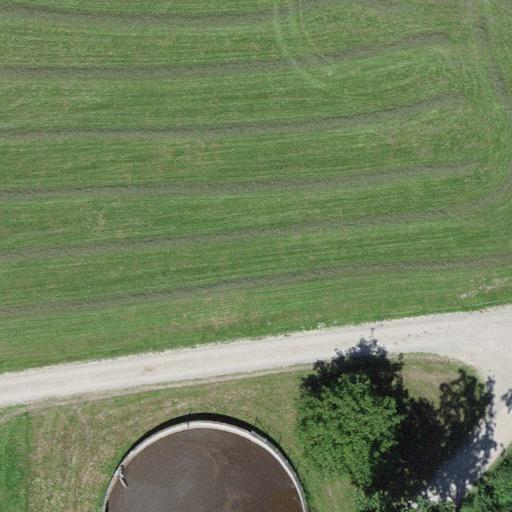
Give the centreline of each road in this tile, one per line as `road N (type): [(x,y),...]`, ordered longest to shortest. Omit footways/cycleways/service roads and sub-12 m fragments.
road 1 (track): [(0,399),(511,322)]
road 2 (track): [(511,418),(431,511)]
